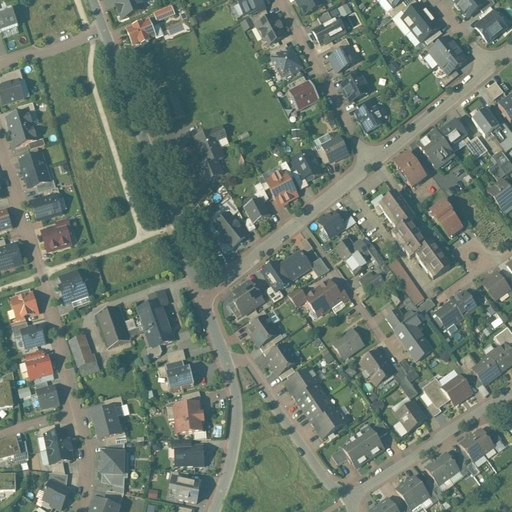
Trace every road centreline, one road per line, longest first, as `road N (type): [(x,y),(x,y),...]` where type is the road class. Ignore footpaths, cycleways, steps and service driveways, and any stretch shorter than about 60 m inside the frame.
road 1 (residential): [(201,299),(103,31)]
road 2 (residential): [(78,409),(0,142)]
road 3 (residential): [(368,163),(201,299)]
road 4 (residential): [(225,359),(250,361),(345,500)]
road 5 (residential): [(368,163),(280,0)]
road 6 (residential): [(495,403),(345,500)]
road 7 (residential): [(215,511),(237,418),(225,359)]
road 8 (residential): [(490,67),(368,163)]
